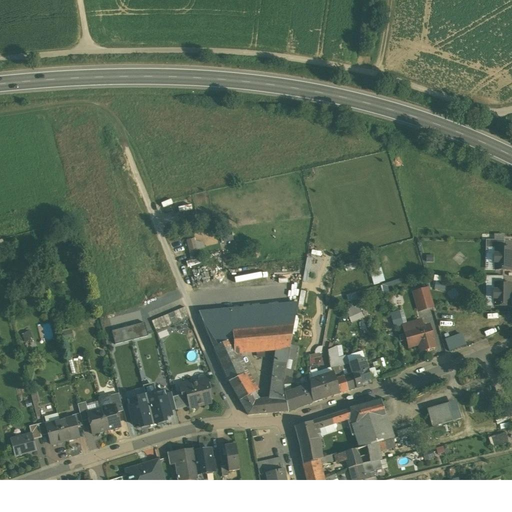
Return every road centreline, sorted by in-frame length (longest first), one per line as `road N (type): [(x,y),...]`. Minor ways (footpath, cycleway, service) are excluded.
road 1 (secondary): [(0,84),(129,76),(293,87),(413,117),(511,158)]
road 2 (residential): [(0,490),(201,425),(283,421)]
road 3 (residential): [(283,421),(485,353)]
road 4 (track): [(185,296),(122,139)]
road 5 (track): [(0,106),(105,97),(122,139)]
